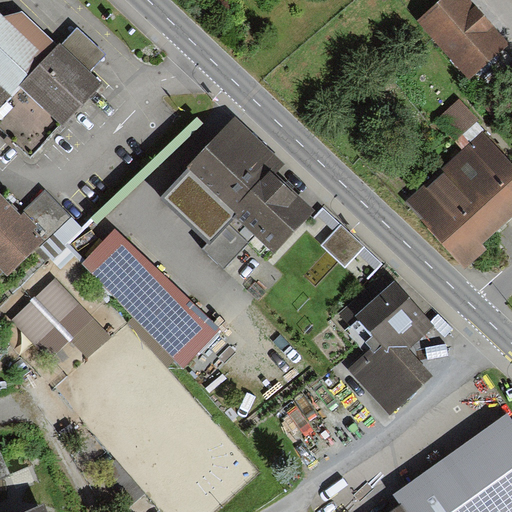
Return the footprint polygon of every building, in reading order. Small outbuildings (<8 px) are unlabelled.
[(0,3),(0,118),(31,149),(103,76),(27,0),(26,0),(12,15),(0,3)] [(510,46),(466,0),(454,0),(427,25),(476,78),(510,46)] [(237,126),(166,197),(213,243),(230,226),(266,262),(314,214),(275,175),(282,169),(237,126)] [(511,165),(489,138),(412,203),(461,261),(511,217),(511,165)] [(2,196),(0,197),(0,268),(8,277),(69,221),(47,196),(22,218),(2,196)] [(342,221),(323,242),(348,264),(367,243),(342,221)] [(221,336),(116,232),(81,268),(133,320),(127,326),(171,369),(177,363),(186,372),(221,336)] [(90,322),(55,286),(18,322),(53,357),(90,322)] [(436,330),(397,289),(350,334),(371,356),(356,371),(396,412),(435,375),(413,352),(436,330)] [(400,511),(511,511),(511,425),(507,418),(394,500),(402,511),(400,511)] [(3,432),(0,433),(0,485),(22,476),(3,432)]
